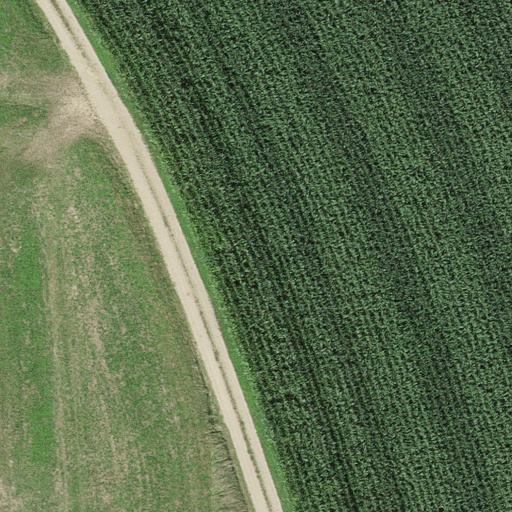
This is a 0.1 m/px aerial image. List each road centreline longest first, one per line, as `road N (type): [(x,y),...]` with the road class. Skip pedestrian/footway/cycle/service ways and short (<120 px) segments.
road 1 (track): [(50,0),(166,220),(271,511)]
road 2 (track): [(108,100),(57,137),(49,160),(70,511)]
